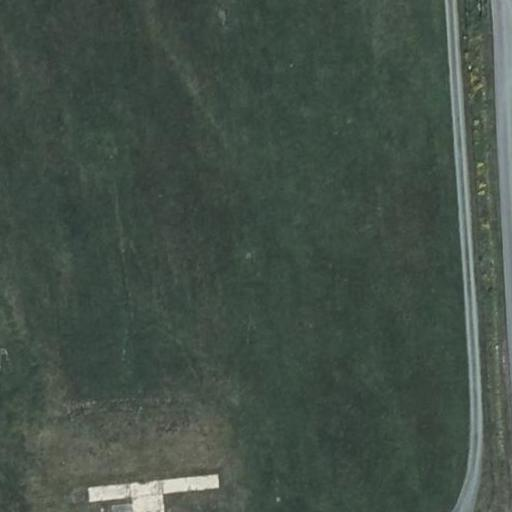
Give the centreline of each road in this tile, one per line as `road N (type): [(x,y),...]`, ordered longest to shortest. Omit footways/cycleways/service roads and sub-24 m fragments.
road 1 (track): [(451,0),(476,414),(461,511)]
road 2 (unclassified): [(498,0),(511,230)]
